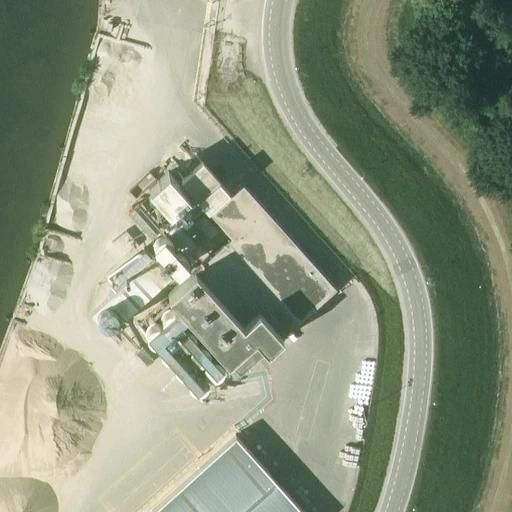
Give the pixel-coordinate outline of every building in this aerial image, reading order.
[(179,178),(206,207),(227,189),(201,159),(179,178)] [(128,318),(195,393),(229,363),(167,293),(194,268),(183,257),(197,245),(175,221),(188,209),(181,201),(188,195),(167,172),(148,189),(137,204),(130,211),(151,235),(103,277),(87,317),(106,338),(128,318)] [(167,293),(229,363),(239,374),(335,287),(240,182),(207,211),(230,236),(194,268),(167,293)] [(194,223),(208,239),(217,231),(203,215),(194,223)] [(148,511),(303,511),(234,435),(148,511)]
